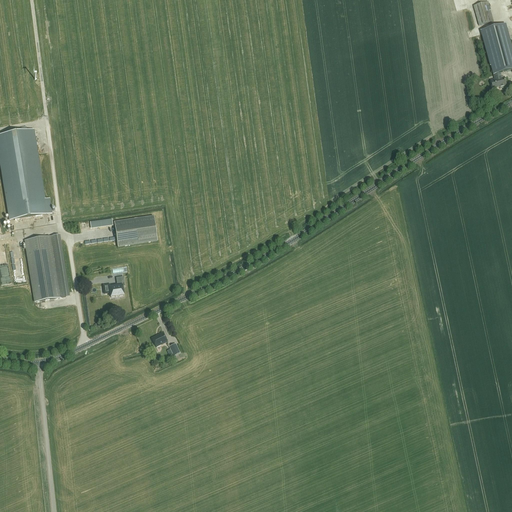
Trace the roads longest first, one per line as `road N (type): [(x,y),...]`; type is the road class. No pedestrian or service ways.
road 1 (tertiary): [(38,365),(281,247),(511,102)]
road 2 (unclassified): [(54,511),(38,365)]
